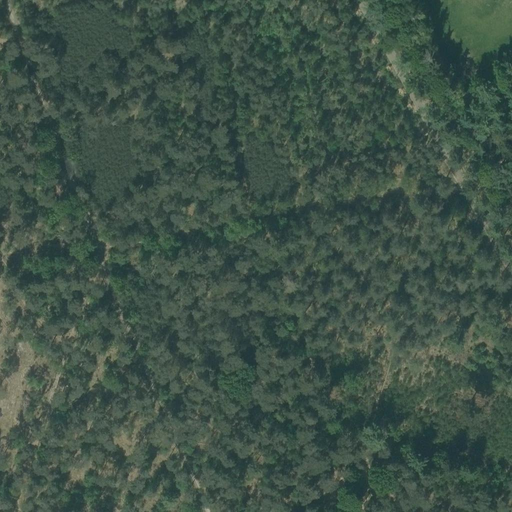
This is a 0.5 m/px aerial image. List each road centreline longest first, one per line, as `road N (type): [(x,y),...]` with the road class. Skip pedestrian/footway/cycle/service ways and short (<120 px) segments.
road 1 (track): [(0,256),(97,253),(455,174)]
road 2 (unclassified): [(511,274),(358,0)]
road 3 (track): [(206,511),(97,253)]
road 4 (track): [(97,253),(6,0)]
